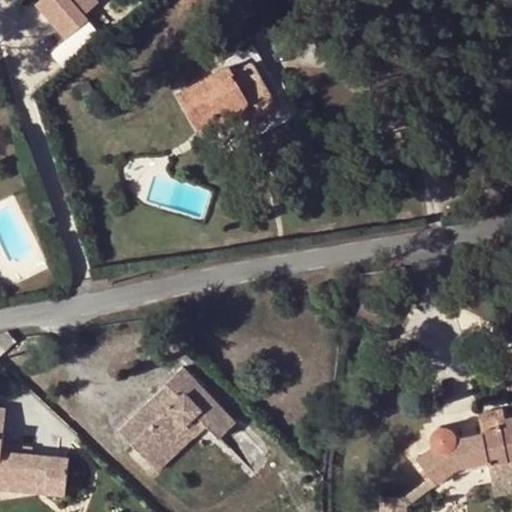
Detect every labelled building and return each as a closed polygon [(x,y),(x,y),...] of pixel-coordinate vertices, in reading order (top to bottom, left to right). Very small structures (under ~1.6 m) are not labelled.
[(88,0),(35,0),(64,31),(85,11),(81,7),(88,0)] [(217,0),(184,0),(185,0),(209,14),(217,0)] [(276,75),(257,44),(230,59),(234,65),(177,96),(198,134),(217,123),(221,131),(249,114),(253,121),(280,106),(265,80),(276,75)] [(489,250),(480,252),(481,260),(490,259),(489,250)] [(401,301),(368,288),(356,317),(388,331),(401,301)] [(0,353),(17,342),(2,327),(0,328),(0,353)] [(121,431),(134,445),(137,441),(156,460),(190,427),(186,423),(197,413),(207,423),(220,437),(237,422),(183,367),(167,382),(169,384),(172,387),(160,399),(157,396),(121,431)] [(169,384),(157,396),(160,399),(172,387),(169,384)] [(0,407),(0,475),(48,479),(47,492),(69,493),(71,457),(5,452),(7,409),(0,407)] [(478,433),(467,435),(458,437),(458,433),(457,430),(455,428),(450,425),(447,424),(442,424),(438,426),(434,429),(432,433),(431,437),(431,439),(433,445),(416,457),(431,476),(435,483),(439,481),(450,473),(459,467),(490,461),(491,466),(494,483),(511,478),(511,416),(508,417),(506,409),(481,414),(484,432),(478,433)] [(137,441),(134,445),(158,471),(207,423),(197,413),(186,423),(190,427),(156,460),(137,441)] [(466,428),(467,435),(478,433),(477,426),(466,428)] [(459,472),(491,466),(490,461),(459,467),(459,472)] [(454,477),(450,473),(439,481),(443,486),(454,477)] [(0,488),(47,492),(48,479),(0,475),(0,488)] [(431,476),(405,496),(406,506),(435,483),(431,476)] [(511,497),(511,478),(494,483),(498,500),(511,497)] [(380,497),(380,511),(405,511),(406,506),(405,496),(380,497)]
